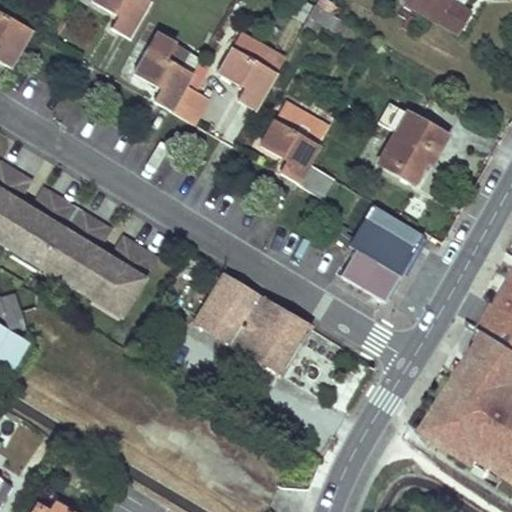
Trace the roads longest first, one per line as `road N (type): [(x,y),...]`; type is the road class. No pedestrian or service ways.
road 1 (residential): [(0,109),(412,357)]
road 2 (tertiary): [(412,357),(511,185)]
road 3 (tertiary): [(328,511),(412,357)]
